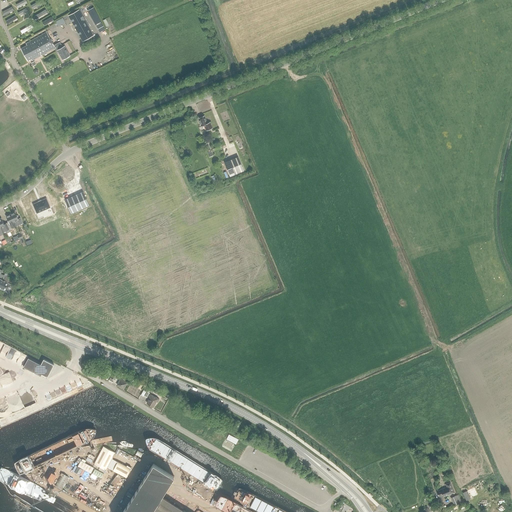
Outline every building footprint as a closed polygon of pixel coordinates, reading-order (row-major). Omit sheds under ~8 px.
[(39,1),(31,6),(33,9),(41,4),(39,1)] [(12,7),(2,12),(4,15),(14,10),(12,7)] [(79,9),(68,15),(83,42),(93,36),(79,9)] [(45,10),(34,16),(36,19),(47,13),(45,10)] [(15,15),(6,21),(7,24),(17,18),(15,15)] [(52,17),(42,22),(44,26),(54,20),(52,17)] [(56,20),(58,25),(65,22),(63,17),(56,20)] [(110,17),(104,19),(106,27),(110,26),(111,30),(115,29),(110,17)] [(32,24),(20,31),(23,35),(34,29),(32,24)] [(27,45),(21,48),(28,61),(31,59),(32,60),(54,48),(56,51),(58,51),(63,60),(70,56),(64,46),(63,47),(60,42),(54,45),(46,32),(26,44),(27,45)] [(198,118),(201,126),(204,125),(206,131),(212,128),(210,122),(207,124),(204,116),(198,118)] [(213,156),(210,149),(208,143),(204,145),(209,157),(213,156)] [(238,157),(229,161),(234,175),(244,171),(238,157)] [(67,163),(47,182),(55,191),(75,171),(67,163)] [(209,172),(207,167),(194,173),(196,177),(209,172)] [(88,202),(82,189),(63,197),(70,211),(88,202)] [(49,207),(46,199),(41,201),(39,202),(34,205),(37,213),(49,207)] [(15,213),(11,215),(16,226),(23,223),(21,219),(18,220),(15,213)] [(16,226),(11,215),(6,217),(10,224),(11,228),(16,226)] [(1,219),(0,219),(0,227),(2,232),(6,231),(7,234),(10,232),(7,225),(5,227),(1,219)] [(0,288),(8,292),(12,285),(15,278),(7,274),(8,272),(6,271),(4,275),(1,274),(2,271),(0,269),(0,288)] [(42,372),(48,375),(54,365),(43,359),(41,364),(28,358),(23,367),(41,376),(42,372)] [(107,380),(113,369),(109,367),(103,378),(107,380)] [(123,374),(119,372),(119,373),(115,371),(109,380),(113,383),(117,376),(120,378),(123,374)] [(117,385),(123,389),(127,383),(125,382),(127,379),(124,377),(122,381),(120,379),(117,385)] [(156,402),(158,403),(159,400),(150,394),(149,397),(150,398),(147,403),(153,407),(156,402)] [(0,417),(0,418),(12,413),(6,402),(0,404),(0,417)] [(97,458),(94,464),(105,470),(107,467),(108,464),(111,459),(115,452),(103,446),(97,458)] [(108,464),(107,467),(113,470),(126,477),(130,469),(117,462),(111,459),(108,464)] [(81,461),(78,466),(91,473),(94,468),(81,461)] [(185,511),(161,497),(174,476),(154,463),(139,487),(134,495),(123,511),(185,511)] [(77,467),(74,472),(84,477),(87,472),(77,467)] [(103,474),(95,469),(92,474),(101,478),(103,474)] [(61,489),(68,477),(62,473),(55,485),(61,489)] [(111,494),(116,485),(120,487),(126,478),(117,473),(106,491),(111,494)] [(445,488),(436,491),(438,496),(442,495),(443,497),(448,495),(447,495),(449,494),(450,494),(454,492),(450,482),(445,484),(447,488),(445,489),(445,488)] [(76,511),(43,493),(38,502),(54,511),(76,511)] [(459,494),(451,498),(454,505),(462,502),(459,494)] [(213,504),(219,507),(220,505),(223,506),(225,502),(216,498),(213,504)]
